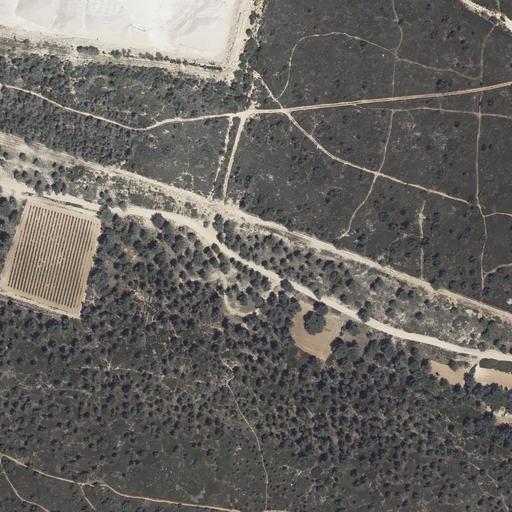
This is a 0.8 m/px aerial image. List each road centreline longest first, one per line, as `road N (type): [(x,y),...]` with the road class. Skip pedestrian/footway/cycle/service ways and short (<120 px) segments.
road 1 (track): [(0,179),(182,219),(233,255),(384,328),(511,359)]
road 2 (track): [(0,132),(304,233),(511,315)]
road 3 (track): [(282,110),(511,84)]
